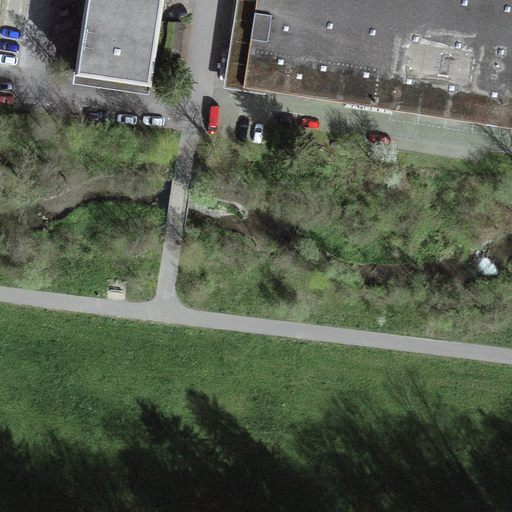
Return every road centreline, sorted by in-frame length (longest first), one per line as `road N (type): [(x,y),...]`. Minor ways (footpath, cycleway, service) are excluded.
road 1 (unknown): [(198,77),(276,101),(511,140)]
road 2 (residential): [(211,0),(182,181)]
